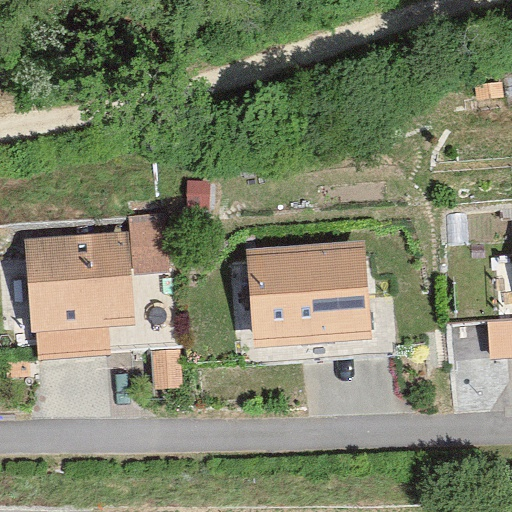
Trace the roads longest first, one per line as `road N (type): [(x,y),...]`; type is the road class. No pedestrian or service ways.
road 1 (residential): [(511,429),(0,440)]
road 2 (track): [(489,0),(249,75),(0,127)]
